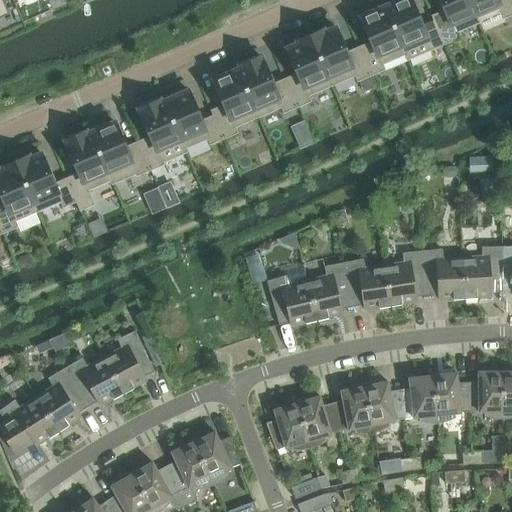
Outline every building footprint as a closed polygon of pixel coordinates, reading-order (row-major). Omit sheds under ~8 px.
[(0,0),(0,18),(10,14),(7,8),(3,0),(0,0)] [(445,45),(434,20),(422,26),(410,0),(394,0),(393,1),(394,3),(385,7),(406,55),(408,60),(445,45)] [(477,19),(469,0),(440,0),(445,10),(432,15),(434,20),(445,45),(459,39),(456,33),(479,23),(477,19)] [(511,15),(511,0),(469,0),(477,19),(500,9),(504,19),(511,15)] [(406,55),(385,7),(376,11),(375,8),(362,14),(363,16),(361,17),(371,42),(359,47),(371,76),(385,70),(383,65),(406,55)] [(371,76),(359,47),(346,52),(336,28),(325,33),(323,30),(310,36),(332,86),(355,77),(357,82),(371,76)] [(332,86),(310,36),(298,41),(299,44),(287,49),(298,73),(285,78),(298,108),(312,102),(309,96),(332,86)] [(298,108),(285,78),(273,84),(261,57),(258,58),(257,56),(242,62),(243,65),(240,66),(241,68),(238,70),(259,118),(281,108),(284,114),(298,108)] [(259,118),(238,70),(229,73),(228,71),(215,77),(216,79),(214,80),(224,105),(212,110),(214,115),(224,139),(238,133),(236,128),(259,118)] [(224,139),(214,115),(201,120),(189,91),(186,92),(185,90),(172,95),(173,98),(164,101),(185,150),(208,140),(210,145),(224,139)] [(185,150),(164,101),(161,103),(160,100),(157,101),(156,99),(141,106),(142,108),(139,109),(151,136),(138,141),(151,171),(165,165),(164,163),(187,153),(185,150)] [(151,171),(138,141),(126,147),(115,122),(113,123),(112,121),(99,127),(100,129),(91,133),(112,181),(113,184),(136,175),(137,177),(151,171)] [(304,122),(292,127),(295,136),(308,130),(304,122)] [(112,181),(91,133),(88,134),(87,132),(84,133),(83,131),(68,137),(68,139),(66,141),(79,172),(67,178),(77,202),(81,211),(95,205),(89,191),(111,181),(112,181)] [(77,202),(67,178),(54,183),(42,154),(30,159),(29,156),(16,162),(17,164),(25,182),(36,207),(38,212),(61,203),(63,208),(76,203),(77,202)] [(493,156),(470,157),(470,173),(494,171),(493,156)] [(17,164),(16,162),(3,167),(4,170),(0,171),(0,190),(6,204),(0,206),(0,225),(4,234),(18,228),(15,222),(38,212),(36,207),(25,182),(17,164)] [(447,178),(454,177),(457,174),(457,170),(454,167),(446,167),(443,170),(443,175),(446,177),(447,178)] [(347,221),(345,210),(334,212),(336,223),(347,221)] [(511,246),(502,247),(502,292),(511,291),(511,246)] [(465,298),(491,297),(491,292),(502,292),(502,247),(482,247),(482,257),(463,258),(465,298)] [(463,258),(443,259),(443,249),(423,251),(427,296),(439,295),(439,300),(465,298),(463,258)] [(423,251),(403,253),(404,263),(385,266),(391,306),(416,302),(416,298),(427,296),(423,251)] [(364,305),(365,310),(391,306),(385,266),(366,268),(364,259),(344,263),(353,308),(364,305)] [(317,320),(343,314),(342,310),(353,308),(344,263),(340,264),(325,267),(326,276),(308,280),(317,320)] [(291,322),(292,326),(317,320),(308,280),(289,285),(286,276),(267,281),(280,325),(291,322)] [(118,339),(122,348),(105,358),(124,393),(140,385),(147,381),(145,377),(155,372),(136,331),(118,339)] [(65,334),(50,341),(58,354),(72,346),(65,334)] [(151,335),(142,338),(156,368),(162,365),(151,335)] [(88,367),(83,358),(66,368),(89,407),(98,402),(100,406),(114,399),(124,393),(105,358),(88,367)] [(82,416),(80,412),(89,407),(66,368),(48,378),(53,387),(37,397),(59,431),(69,425),(82,416)] [(496,420),(500,420),(503,420),(503,369),(496,369),(496,375),(492,375),(492,372),(478,372),(479,382),(469,383),(470,412),(479,411),(479,412),(484,412),(484,417),(488,418),(492,419),(496,420)] [(511,418),(511,374),(508,375),(508,369),(503,369),(503,420),(505,420),(509,419),(511,419),(511,418)] [(430,424),(435,424),(438,424),(433,373),(427,374),(428,379),(423,380),(423,377),(410,378),(411,388),(401,390),(405,419),(413,417),(414,418),(419,418),(419,422),(424,423),(428,424),(430,424)] [(450,421),(453,419),(456,418),(455,414),(461,413),(461,412),(470,412),(469,383),(458,383),(457,373),(444,375),(444,377),(439,378),(439,373),(433,373),(438,424),(443,423),(446,422),(450,421)] [(385,429),(389,428),(391,426),(390,422),(396,421),(395,420),(405,419),(401,390),(390,392),(388,382),(375,384),(376,387),(371,388),(370,383),(364,384),(374,433),(377,433),(382,431),(385,429)] [(369,434),(371,434),(374,433),(364,384),(358,385),(359,390),(354,391),(354,388),(341,391),(343,401),(333,403),(340,431),(349,429),(349,430),(354,429),(355,434),(359,434),(364,434),(369,434)] [(322,444),(325,442),(327,440),(326,436),(331,434),(340,431),(333,403),(323,406),(320,396),(307,400),(308,403),(303,404),(302,399),(296,400),(311,448),(315,447),(318,446),(322,444)] [(15,400),(0,410),(0,413),(6,422),(3,424),(0,425),(0,428),(16,454),(35,442),(37,446),(50,438),(59,431),(37,397),(21,408),(15,400)] [(303,450),(308,449),(311,448),(296,400),(291,402),(292,407),(288,409),(287,406),(274,410),(277,419),(266,423),(276,451),(285,446),(285,447),(290,446),(292,450),(296,450),(299,450),(303,450)] [(224,479),(227,477),(229,475),(227,471),(232,468),(231,467),(241,464),(230,437),(219,441),(215,432),(203,437),(204,440),(200,442),(198,437),(192,439),(214,486),(218,483),(221,481),(224,479)] [(208,488),(212,487),(214,486),(192,439),(187,442),(189,447),(185,449),(184,446),(172,452),(176,461),(167,466),(187,505),(197,500),(196,490),(199,490),(204,489),(208,488)] [(482,452),(472,452),(473,464),(482,463),(503,463),(503,451),(482,452)] [(472,452),(463,453),(463,465),(473,464),(472,452)] [(412,470),(422,469),(420,457),(410,459),(412,470)] [(410,459),(401,460),(403,471),(412,470),(410,459)] [(166,508),(169,506),(170,504),(178,510),(187,505),(167,466),(158,471),(153,462),(141,469),(143,471),(138,474),(136,469),(131,472),(154,511),(161,511),(163,511),(166,508)] [(353,481),(362,479),(359,468),(350,470),(353,481)] [(350,470),(340,472),(343,484),(353,481),(350,470)] [(455,483),(465,482),(464,470),(454,471),(455,483)] [(454,471),(445,472),(446,484),(455,483),(454,471)] [(154,511),(131,472),(126,475),(128,480),(124,482),(123,479),(111,486),(116,495),(108,500),(115,511),(154,511)] [(295,499),(322,489),(317,478),(291,488),(295,499)] [(395,491),(404,489),(402,478),(393,479),(395,491)] [(393,479),(383,481),(385,493),(395,491),(393,479)] [(352,488),(343,491),(346,502),(355,500),(352,488)] [(330,493),(324,495),(298,505),(300,511),(312,511),(328,506),(333,504),(330,493)] [(115,511),(108,500),(99,506),(93,498),(82,506),(84,508),(80,511),(77,506),(72,510),(74,511),(115,511)] [(257,511),(254,502),(228,511),(227,511),(257,511)]
